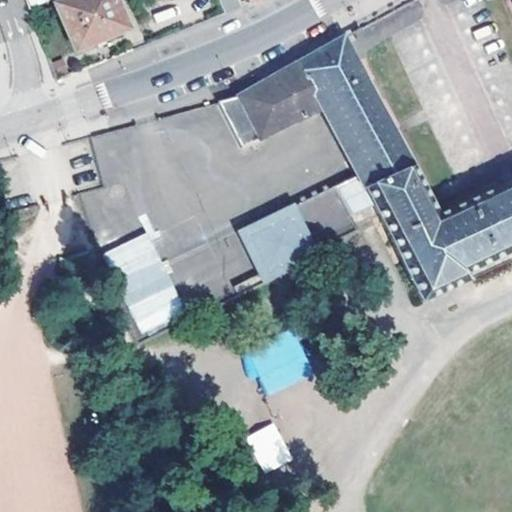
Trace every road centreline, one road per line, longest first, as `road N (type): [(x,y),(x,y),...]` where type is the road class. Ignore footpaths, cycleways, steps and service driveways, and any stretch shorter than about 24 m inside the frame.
road 1 (tertiary): [(34,122),(225,57),(329,0)]
road 2 (tertiary): [(3,0),(34,122)]
